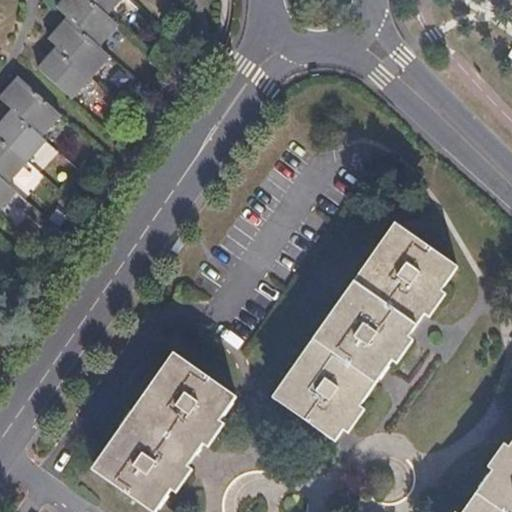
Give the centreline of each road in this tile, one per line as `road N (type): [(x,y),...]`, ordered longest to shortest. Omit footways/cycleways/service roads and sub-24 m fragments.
road 1 (residential): [(0,442),(250,73)]
road 2 (primary): [(326,48),(383,77),(511,198)]
road 3 (primary): [(511,166),(401,57),(371,1)]
